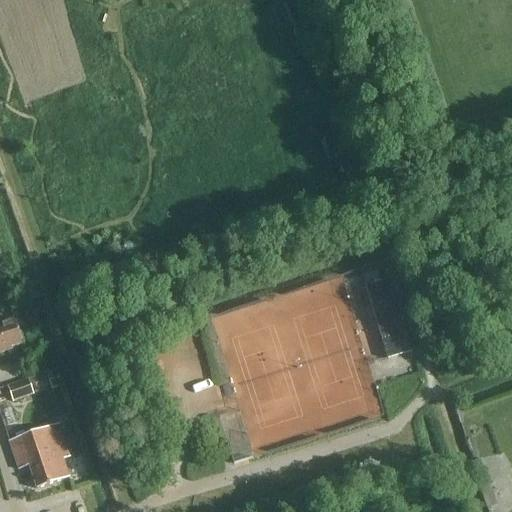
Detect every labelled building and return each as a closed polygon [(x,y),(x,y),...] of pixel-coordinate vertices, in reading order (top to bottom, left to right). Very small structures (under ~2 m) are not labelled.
[(413,352),(402,316),(391,280),(380,283),(376,273),(364,277),(367,287),(378,323),(388,359),(413,352)] [(0,356),(12,353),(11,349),(22,345),(14,319),(0,323),(0,356)] [(34,396),(33,392),(29,379),(7,387),(13,403),(34,396)] [(61,462),(67,460),(57,427),(7,442),(16,472),(28,468),(35,491),(67,481),(61,462)] [(483,459),(473,463),(487,509),(498,506),(483,459)]
